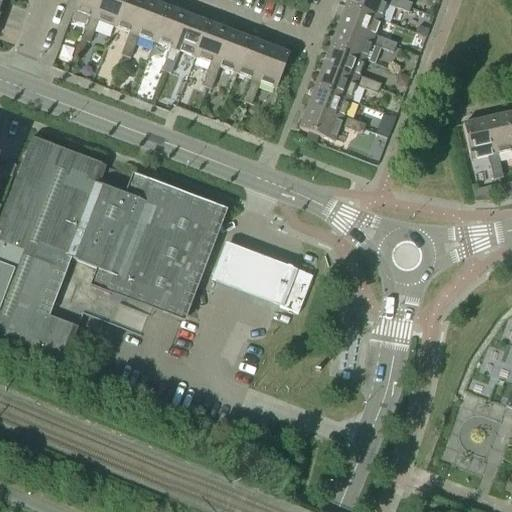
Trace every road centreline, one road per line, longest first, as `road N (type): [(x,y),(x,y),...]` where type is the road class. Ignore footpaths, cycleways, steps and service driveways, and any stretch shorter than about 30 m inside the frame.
road 1 (tertiary): [(343,218),(15,88)]
road 2 (tertiary): [(338,511),(382,404),(393,344)]
road 3 (residential): [(319,40),(204,0)]
